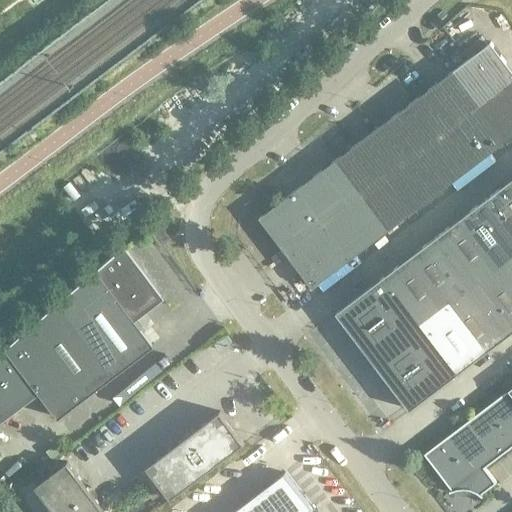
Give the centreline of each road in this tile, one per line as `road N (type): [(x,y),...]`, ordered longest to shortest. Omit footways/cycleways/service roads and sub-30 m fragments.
road 1 (residential): [(428,0),(212,190),(195,240),(212,278),(395,511)]
road 2 (unknown): [(226,295),(6,476)]
